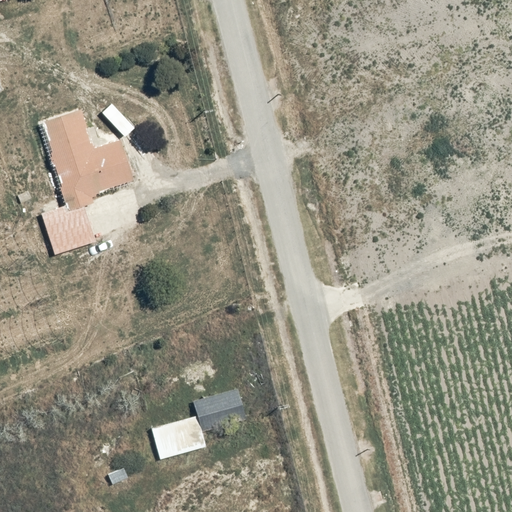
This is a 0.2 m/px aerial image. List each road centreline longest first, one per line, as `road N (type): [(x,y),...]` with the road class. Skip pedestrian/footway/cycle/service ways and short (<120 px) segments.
road 1 (unclassified): [(345,511),(214,0)]
road 2 (unknown): [(294,312),(449,268)]
